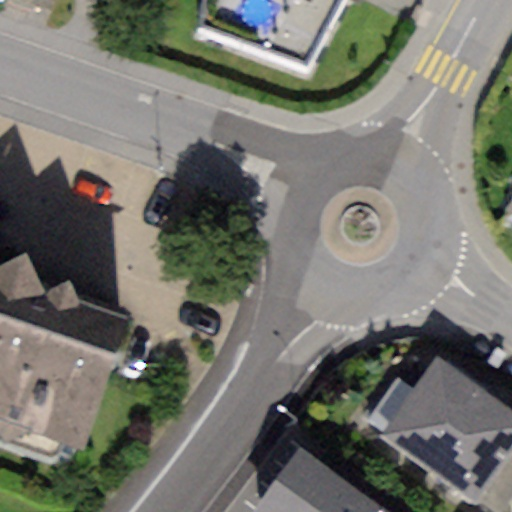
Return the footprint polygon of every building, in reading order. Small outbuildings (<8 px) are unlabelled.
[(12,0),(51,15),(56,0),(12,0)] [(363,0),(196,0),(189,48),(320,86),(363,0)] [(0,434),(2,440),(23,427),(83,449),(126,323),(80,307),(68,279),(45,295),(41,293),(26,251),(0,265),(0,434)] [(511,412),(437,359),(415,390),(399,379),(371,418),(384,428),(378,436),(472,502),(476,497),(511,445),(511,412)] [(503,511),(511,499),(511,445),(476,497),(498,511),(503,511)] [(383,511),(299,450),(252,511),(383,511)]
